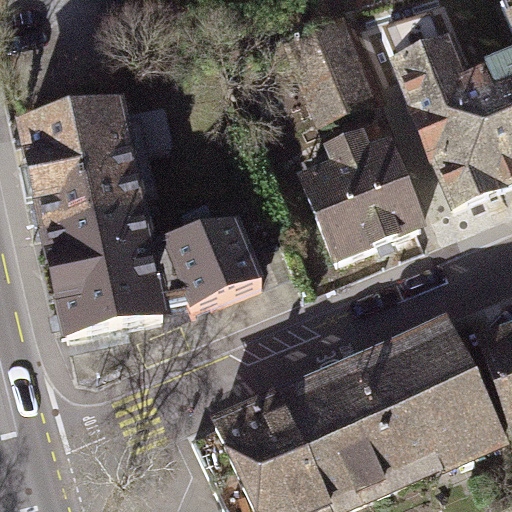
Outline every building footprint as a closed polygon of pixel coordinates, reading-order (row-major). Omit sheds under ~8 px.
[(511,34),(511,65),(490,75),(492,80),(511,135),(511,4),(501,9),(511,34)] [(353,24),(284,50),(317,137),(390,114),(353,24)] [(461,49),(393,73),(456,224),(511,201),(511,135),(492,80),(473,87),(461,49)] [(127,113),(18,135),(66,356),(177,331),(174,317),(160,253),(139,163),(174,156),(168,116),(130,123),(127,113)] [(368,144),(327,159),(335,176),(302,189),(340,276),(430,239),(397,151),(374,159),(368,144)] [(243,236),(160,253),(174,317),(187,314),(196,324),(268,294),(243,236)] [(463,315),(275,390),(324,511),(390,511),(511,463),(511,435),(478,351),(463,315)] [(511,336),(478,351),(511,435),(511,336)] [(324,511),(275,390),(187,426),(222,511),(324,511)]
